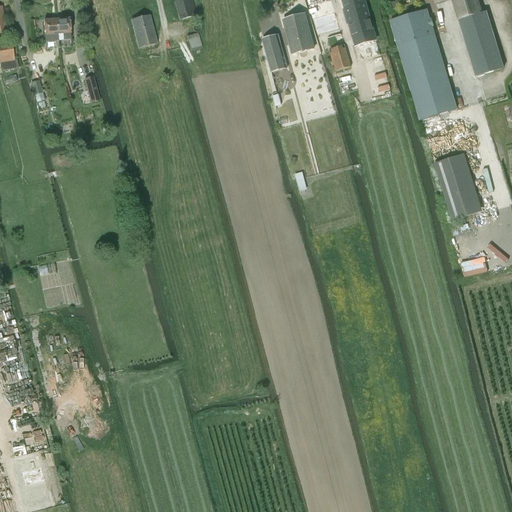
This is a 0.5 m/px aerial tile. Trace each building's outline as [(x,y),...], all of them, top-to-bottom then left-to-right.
[(179,21),(196,16),(191,0),(174,0),(175,1),(173,2),(179,21)] [(342,0),(356,47),(376,41),(363,0),(342,0)] [(452,0),(458,20),(482,13),(477,0),(452,0)] [(400,1),(391,3),(393,10),(402,7),(400,1)] [(338,24),(334,9),(320,12),(321,14),(313,16),(317,30),(338,24)] [(428,10),(390,21),(397,46),(399,45),(400,47),(399,47),(408,77),(421,121),(458,111),(437,45),(434,35),(428,10)] [(482,13),(458,20),(476,77),(503,69),(486,12),(482,13)] [(292,55),(314,50),(305,15),(283,20),(292,55)] [(138,49),(157,45),(150,16),(131,21),(138,49)] [(61,20),(56,20),(57,36),(61,35),(62,41),(70,40),(69,35),(70,35),(69,19),(61,20)] [(51,21),(43,21),(45,37),(46,42),(57,41),(58,41),(57,36),(56,20),(51,21)] [(191,52),(202,48),(198,33),(186,37),(191,52)] [(278,35),(262,40),(271,74),(287,69),(278,35)] [(12,46),(0,47),(0,62),(15,60),(12,46)] [(332,53),(330,53),(335,72),(351,68),(346,49),(332,53)] [(94,77),(87,80),(94,101),(102,98),(94,77)] [(39,81),(31,83),(36,103),(37,102),(43,101),(44,100),(39,81)] [(434,164),(452,222),(475,214),(457,157),(434,164)]
